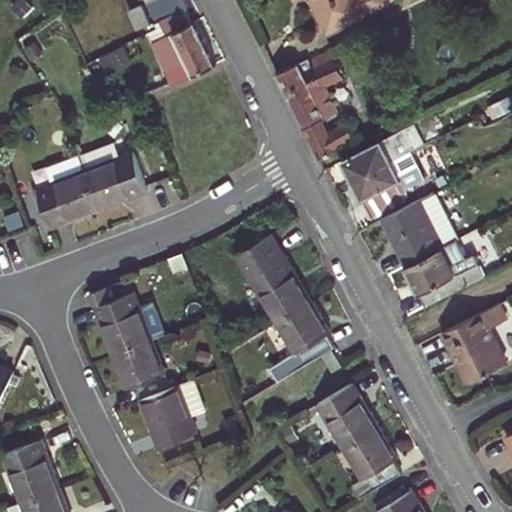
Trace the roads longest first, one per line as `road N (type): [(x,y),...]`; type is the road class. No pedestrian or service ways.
road 1 (residential): [(491,511),(414,382),(300,156)]
road 2 (residential): [(33,285),(184,225),(300,156)]
road 3 (residential): [(33,285),(104,446),(149,511)]
road 4 (residential): [(300,156),(220,0)]
